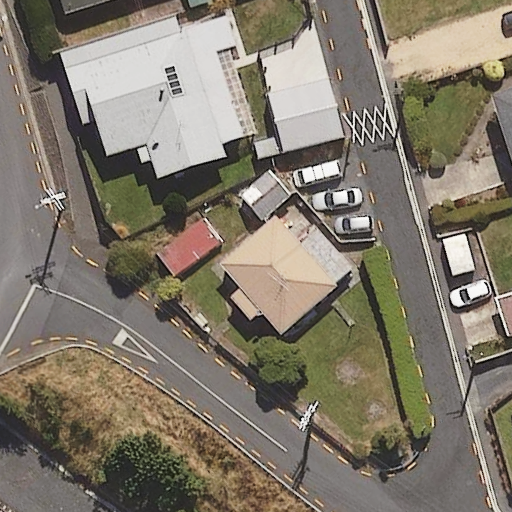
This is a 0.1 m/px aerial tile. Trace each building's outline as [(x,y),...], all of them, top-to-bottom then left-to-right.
[(63,0),(69,17),(121,0),(187,0),(191,11),(211,5),(209,0),(63,0)] [(110,160),(138,151),(144,169),(157,165),(162,182),(228,161),(223,147),(260,135),(233,53),(242,50),(231,17),(222,20),(181,33),(177,22),(66,58),(88,126),(97,123),(110,160)] [(511,82),(494,89),(511,141),(511,82)] [(346,140),(332,83),(268,99),(278,140),(256,145),(260,161),(346,140)] [(293,197),(270,172),(241,199),(264,224),(293,197)] [(285,338),(342,290),(339,287),(355,273),(308,217),(289,233),(276,218),(216,269),(235,292),(230,296),(253,323),(258,319),(260,321),(266,316),(285,338)] [(222,245),(204,218),(156,251),(175,277),(222,245)] [(511,337),(511,297),(502,300),(511,337)]
